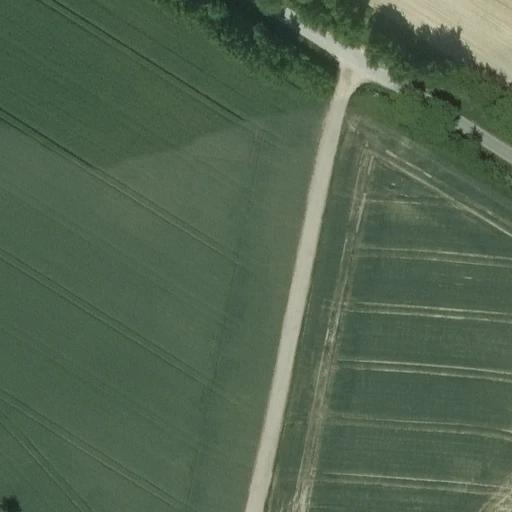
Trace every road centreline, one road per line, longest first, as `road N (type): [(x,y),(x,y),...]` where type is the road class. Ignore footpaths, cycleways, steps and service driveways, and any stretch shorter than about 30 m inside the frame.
road 1 (track): [(354,56),(339,84),(320,177),(265,511)]
road 2 (unclassified): [(511,157),(265,0)]
